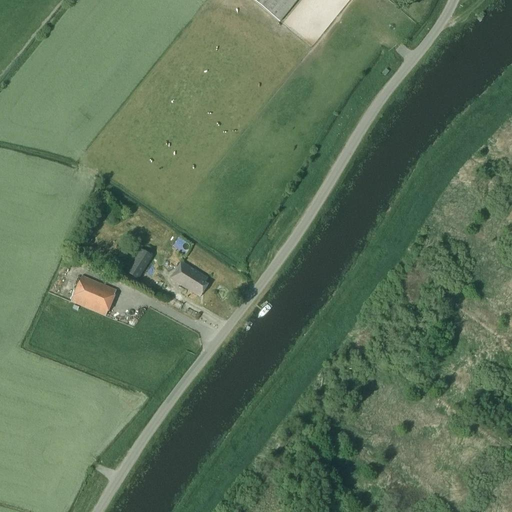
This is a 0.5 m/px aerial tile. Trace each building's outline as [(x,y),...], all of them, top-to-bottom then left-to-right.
[(250,0),(278,24),(298,0),(250,0)] [(126,273),(138,280),(153,257),(141,249),(126,273)] [(198,293),(202,295),(208,285),(204,283),(207,278),(179,262),(168,282),(196,297),(198,293)] [(122,272),(120,276),(130,282),(132,278),(122,272)] [(70,302),(105,317),(116,291),(81,276),(70,302)] [(53,299),(51,303),(69,310),(71,306),(53,299)]
